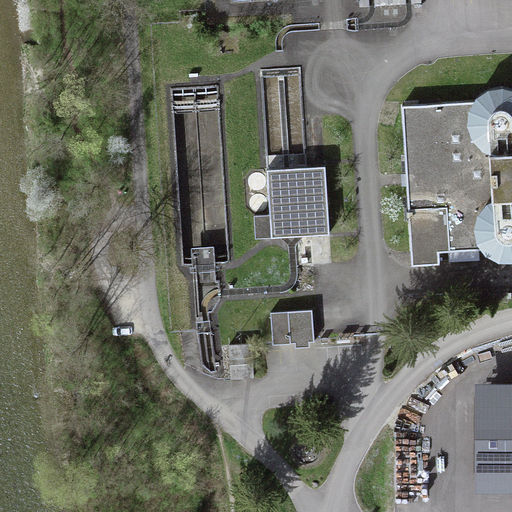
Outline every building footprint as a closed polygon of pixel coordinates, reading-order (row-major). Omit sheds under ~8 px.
[(511,87),(508,87),(502,86),(497,86),(491,88),(486,90),(481,93),(477,96),(474,101),(403,105),(412,251),(483,247),(487,251),(491,254),(496,256),(502,257),(507,258),(511,257),(511,87)] [(254,215),(255,237),(329,233),(325,165),(267,168),(270,214),(254,215)] [(273,344),(314,340),(311,308),(270,311),(273,344)] [(254,376),(251,342),(229,344),(231,377),(239,377),(254,376)] [(511,389),(479,389),(480,491),(511,490),(511,389)]
